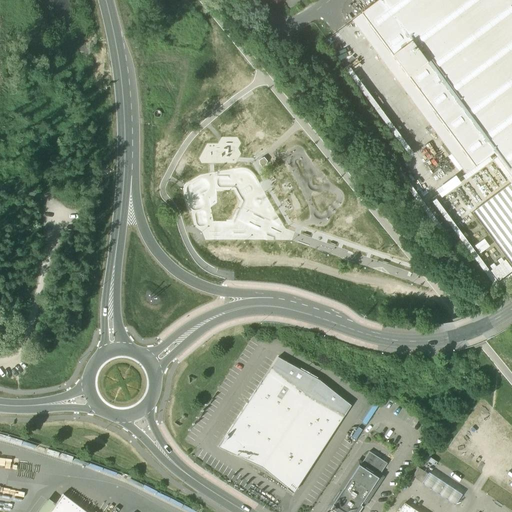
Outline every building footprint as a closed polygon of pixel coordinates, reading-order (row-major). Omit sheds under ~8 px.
[(511,0),(377,0),(361,12),(475,166),(494,152),(511,176),(511,0)] [(437,187),(440,194),(461,184),(458,176),(437,187)] [(511,181),(470,213),(511,270),(511,181)] [(277,357),(218,448),(261,467),(293,492),(351,406),(320,380),(277,357)] [(369,451),(360,465),(378,477),(387,463),(369,451)] [(356,470),(347,483),(345,483),(343,487),(344,488),(340,493),(339,493),(333,502),(334,502),(333,504),(344,511),(358,511),(360,510),(363,506),(360,505),(378,478),(378,477),(360,465),(359,465),(358,466),(357,465),(354,469),(356,470)] [(428,473),(418,467),(412,476),(422,483),(428,473)] [(461,494),(429,473),(423,482),(455,504),(461,494)] [(56,504),(49,511),(87,511),(63,494),(56,504)] [(48,497),(36,511),(49,511),(56,504),(48,497)] [(418,511),(405,503),(398,511),(418,511)]
